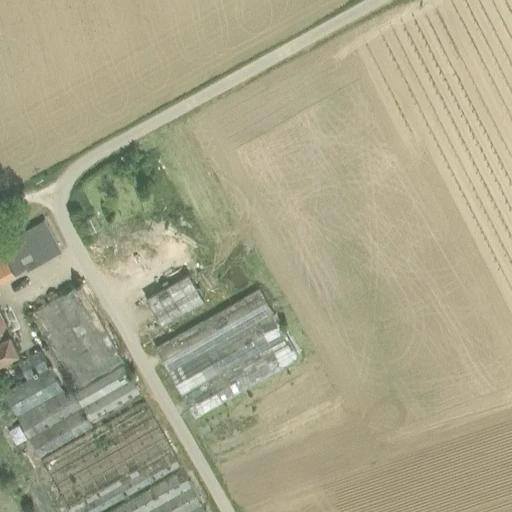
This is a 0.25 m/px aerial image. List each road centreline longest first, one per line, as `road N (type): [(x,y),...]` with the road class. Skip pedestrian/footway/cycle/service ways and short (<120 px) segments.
road 1 (track): [(45,183),(229,511)]
road 2 (track): [(45,183),(373,0)]
